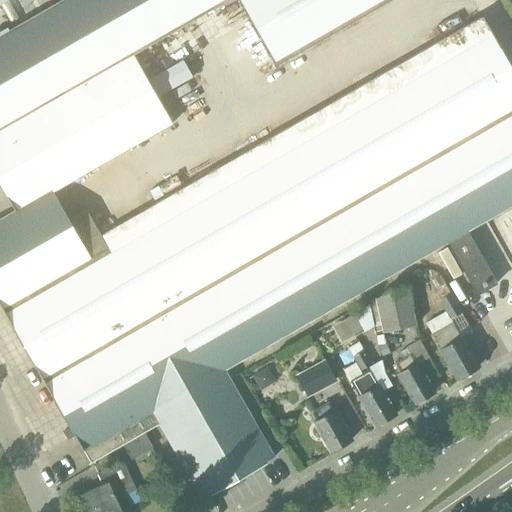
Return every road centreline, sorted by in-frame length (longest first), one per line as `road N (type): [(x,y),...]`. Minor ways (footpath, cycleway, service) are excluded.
road 1 (unclassified): [(263,511),(511,374)]
road 2 (unknown): [(418,0),(240,110)]
road 3 (secondary): [(511,429),(374,511)]
